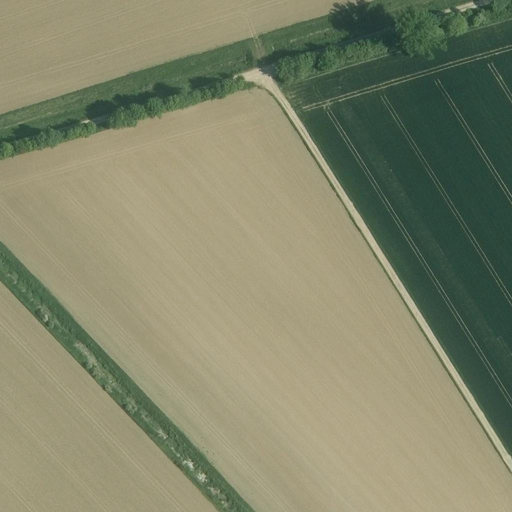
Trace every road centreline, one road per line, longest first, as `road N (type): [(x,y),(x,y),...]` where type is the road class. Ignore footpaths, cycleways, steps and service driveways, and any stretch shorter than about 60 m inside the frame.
road 1 (track): [(511,466),(264,69),(487,0)]
road 2 (track): [(0,148),(264,69),(255,33)]
